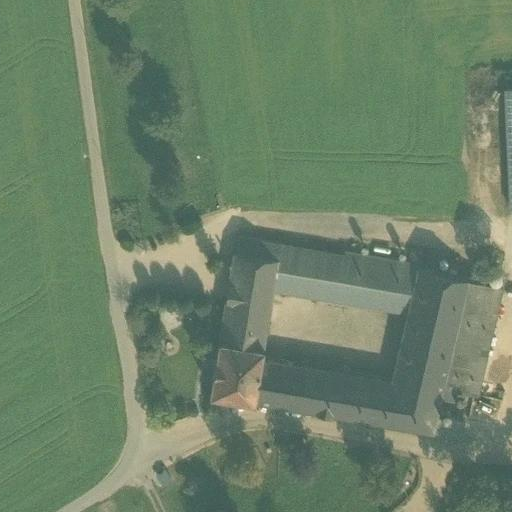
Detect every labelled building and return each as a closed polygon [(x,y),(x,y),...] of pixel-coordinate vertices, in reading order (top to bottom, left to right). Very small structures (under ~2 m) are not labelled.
[(239,233),(220,337),(263,345),(273,288),(282,240),(239,233)] [(417,267),(282,240),(273,288),(408,314),(417,267)] [(467,278),(417,267),(408,314),(391,380),(440,389),(445,376),(467,278)] [(502,285),(467,278),(445,376),(480,384),(502,285)] [(220,337),(210,392),(254,399),(261,356),(263,345),(220,337)] [(433,431),(440,389),(391,380),(261,356),(254,399),(433,431)]
